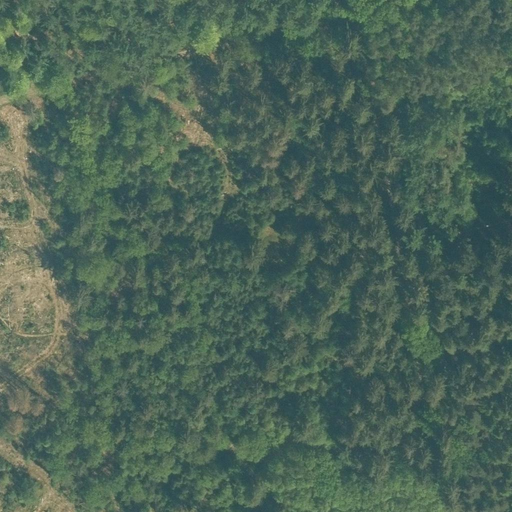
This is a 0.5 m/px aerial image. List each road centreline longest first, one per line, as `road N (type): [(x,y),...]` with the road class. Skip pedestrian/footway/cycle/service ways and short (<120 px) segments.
road 1 (track): [(404,0),(0,97)]
road 2 (track): [(442,511),(396,249)]
road 3 (track): [(350,0),(396,249)]
road 4 (track): [(120,511),(81,340)]
